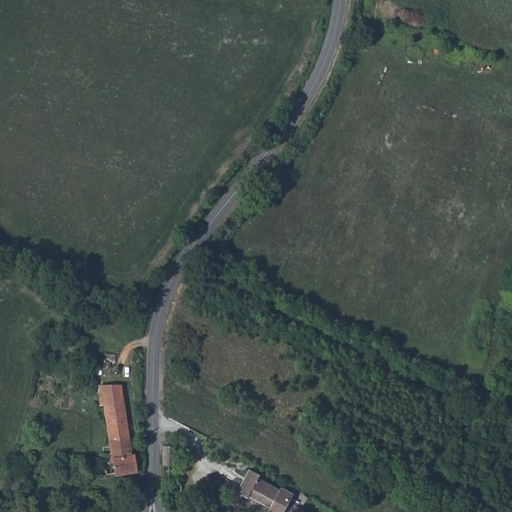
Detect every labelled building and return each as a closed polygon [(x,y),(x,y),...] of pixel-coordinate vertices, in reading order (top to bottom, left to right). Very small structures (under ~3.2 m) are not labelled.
[(99,380),(101,405),(103,405),(107,452),(100,452),(101,469),(125,467),(126,479),(139,478),(137,449),(127,450),(121,379),(99,380)] [(172,445),(161,446),(161,477),(172,477),(172,445)] [(242,472),(253,478),(255,475),(244,469),(242,472)] [(242,472),(231,492),(242,498),(243,496),(266,508),(263,511),(281,511),(289,499),(253,478),(242,472)] [(253,478),(289,499),(291,496),(277,488),(275,490),(253,478)]
